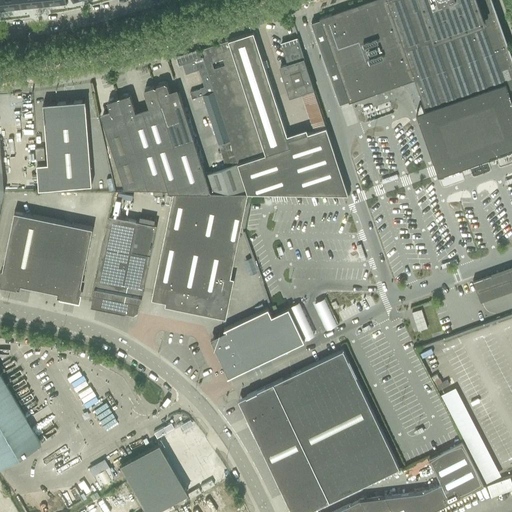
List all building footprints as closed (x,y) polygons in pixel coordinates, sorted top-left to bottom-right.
[(9,0),(0,0),(0,8),(10,7),(9,0)] [(380,0),(347,12),(374,93),(414,79),(425,109),(429,120),(442,157),(511,132),(511,57),(504,34),(491,0),(380,0)] [(311,22),(340,104),(349,100),(349,102),(374,93),(347,12),(333,17),(331,13),(320,18),(320,19),(312,22),(311,22)] [(237,163),(248,193),(248,192),(348,194),(326,127),(288,139),(254,32),(228,40),(265,154),(237,163)] [(290,96),(313,89),(314,88),(303,56),(298,39),(281,44),(287,64),(280,66),(290,96)] [(206,67),(214,91),(237,163),(265,154),(228,40),(200,49),(206,67)] [(177,57),(179,65),(183,64),(186,73),(199,69),(205,87),(193,91),(190,92),(192,97),(192,98),(203,94),(203,95),(214,91),(206,67),(200,49),(177,57)] [(156,87),(175,144),(194,138),(179,92),(171,95),(167,83),(165,82),(157,84),(157,85),(156,87)] [(173,192),(211,192),(205,174),(206,174),(194,138),(175,144),(156,87),(153,86),(145,88),(144,91),(151,112),(137,116),(131,96),(129,94),(121,97),(120,99),(117,98),(109,100),(108,103),(112,114),(102,117),(105,127),(125,188),(137,188),(146,185),(147,188),(168,188),(169,191),(173,191),(173,192)] [(226,167),(206,174),(205,174),(211,192),(248,193),(237,163),(214,91),(203,95),(226,167)] [(37,164),(39,188),(92,184),(86,104),(86,102),(86,99),(84,99),(84,100),(57,103),(57,102),(51,102),(51,103),(45,103),(43,103),(43,106),(44,106),(48,163),(37,164)] [(36,148),(37,159),(44,158),(43,148),(36,148)] [(471,163),(472,175),(490,173),(489,163),(483,164),(483,162),(471,163)] [(211,192),(173,192),(152,298),(166,301),(165,304),(173,306),(183,308),(184,308),(193,310),(194,310),(204,312),(205,312),(214,315),(216,315),(225,317),(226,317),(234,277),(230,276),(248,193),(211,192)] [(21,285),(39,288),(53,219),(14,211),(2,269),(1,269),(0,274),(0,284),(20,288),(21,285)] [(91,304),(138,313),(157,224),(110,214),(91,304)] [(53,219),(39,288),(58,292),(57,296),(79,300),(81,286),(92,227),(53,219)] [(326,329),(337,323),(323,297),(313,302),(326,329)] [(211,338),(213,342),(215,345),(214,347),(215,347),(215,346),(220,356),(219,357),(219,358),(220,357),(229,375),(227,376),(228,376),(237,372),(237,373),(238,373),(238,372),(304,340),(291,312),(302,307),(300,302),(272,315),(268,307),(224,328),(224,329),(226,329),(226,330),(219,333),(220,332),(219,332),(219,334),(211,338)] [(418,333),(439,326),(431,302),(410,308),(418,333)] [(343,349),(238,399),(292,511),(304,511),(399,467),(343,349)] [(0,465),(40,442),(29,424),(0,374),(0,465)] [(170,422),(153,432),(156,437),(173,427),(170,422)] [(332,511),(427,511),(484,485),(463,441),(430,458),(442,482),(423,491),(361,499),(332,511)] [(58,463),(45,444),(35,451),(36,451),(42,447),(47,454),(41,458),(49,469),(58,463)] [(122,465),(130,479),(149,511),(184,491),(157,444),(122,465)] [(108,466),(93,475),(99,486),(106,482),(107,484),(110,483),(108,480),(114,477),(108,466)] [(511,488),(511,482),(510,476),(488,484),(492,495),(511,488)] [(204,499),(178,511),(234,511),(220,482),(200,491),(204,499)]
